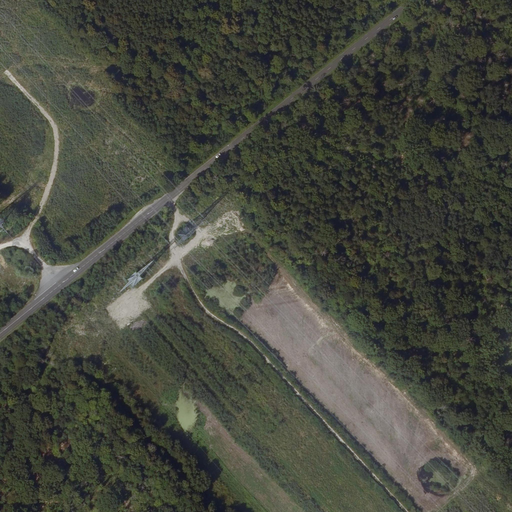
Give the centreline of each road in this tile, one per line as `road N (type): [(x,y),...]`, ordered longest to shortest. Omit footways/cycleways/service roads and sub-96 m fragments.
road 1 (tertiary): [(0,331),(415,0)]
road 2 (track): [(25,243),(54,137),(0,66)]
